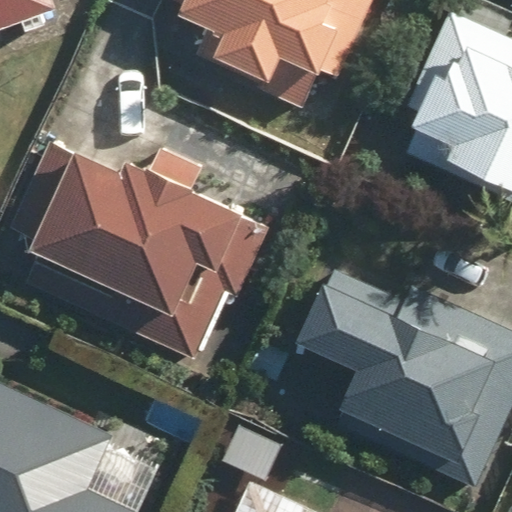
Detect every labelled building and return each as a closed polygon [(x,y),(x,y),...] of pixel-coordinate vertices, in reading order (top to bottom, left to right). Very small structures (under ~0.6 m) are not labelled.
[(52,0),(0,0),(0,32),(57,14),(52,0)] [(374,0),(183,0),(178,13),(209,27),(196,55),(298,102),(313,70),(337,81),(374,0)] [(511,37),(453,7),(403,104),(422,114),(405,147),(511,203),(511,37)] [(45,246),(29,279),(195,358),(230,285),(240,289),(271,223),(200,189),(210,169),(149,140),(133,173),(58,137),(13,231),(45,246)] [(511,275),(434,237),(409,286),(340,252),(299,336),(365,369),(341,419),(475,486),(511,410),(511,330),(496,323),(511,289),(511,275)] [(143,511),(166,466),(0,386),(0,511),(143,511)]
